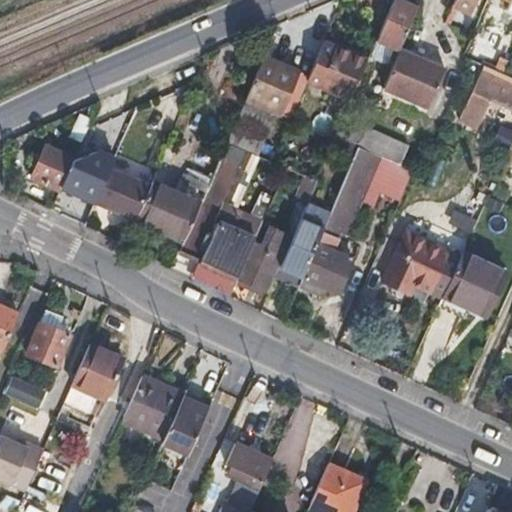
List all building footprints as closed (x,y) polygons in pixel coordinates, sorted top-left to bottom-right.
[(418,8),(399,0),(393,0),(376,40),(400,51),(418,8)] [(453,0),(451,6),(478,18),(486,0),(453,0)] [(329,5),(307,15),(312,25),(333,15),(329,5)] [(367,62),(322,44),(308,76),(306,80),(351,99),(367,62)] [(447,71),(400,51),(383,89),(430,109),(447,71)] [(297,72),(264,57),(227,142),(257,156),(275,115),(280,115),(297,72)] [(308,76),(297,72),(280,115),(290,119),(306,80),(308,76)] [(511,78),(510,78),(505,89),(477,77),(461,113),(480,122),(489,101),(511,111),(511,78)] [(480,122),(461,113),(458,120),(477,128),(480,122)] [(81,142),(91,120),(79,116),(70,137),(81,142)] [(367,127),(343,117),(335,135),(359,145),(367,127)] [(31,178),(60,191),(61,188),(73,160),(74,159),(45,146),(31,178)] [(61,188),(96,203),(112,166),(116,157),(98,150),(73,160),(61,188)] [(438,188),(447,163),(436,159),(427,184),(438,188)] [(95,204),(133,221),(150,182),(112,166),(96,203),(95,204)] [(297,286),(297,287),(319,297),(323,289),(335,295),(351,259),(331,250),(355,196),(361,198),(371,177),(349,167),(328,215),(297,286)] [(182,181),(205,191),(211,178),(188,168),(182,181)] [(150,182),(133,221),(181,243),(199,204),(201,201),(152,179),(150,182)] [(181,243),(178,252),(199,262),(194,273),(231,290),(246,257),(260,227),(245,220),(240,231),(234,228),(237,220),(199,204),(181,243)] [(305,205),(276,276),(297,286),(328,215),(305,205)] [(460,256),(406,231),(383,281),(404,291),(409,280),(442,296),(460,256)] [(246,257),(231,290),(259,303),(283,251),(262,241),(253,260),(246,257)] [(442,296),(437,304),(465,317),(470,308),(484,315),(503,273),(461,253),(460,256),(442,296)] [(0,349),(3,351),(19,316),(0,307),(0,349)] [(45,312),(27,355),(56,367),(69,336),(63,333),(65,328),(59,325),(62,319),(45,312)] [(89,346),(71,386),(107,401),(125,361),(89,346)] [(2,393),(36,409),(45,389),(11,373),(2,393)] [(163,440),(183,397),(184,395),(143,376),(123,421),(163,440)] [(162,444),(187,456),(208,409),(183,397),(163,440),(162,444)] [(0,438),(0,480),(24,491),(42,451),(27,445),(26,449),(16,444),(1,437),(0,438)] [(18,440),(16,444),(26,449),(27,445),(18,440)] [(264,482),(273,462),(235,445),(226,465),(231,467),(228,474),(256,487),(259,480),(264,482)] [(360,479),(329,464),(309,509),(316,511),(353,511),(357,503),(350,499),(360,479)] [(0,502),(0,511),(12,511),(17,498),(3,494),(0,502)] [(139,495),(131,511),(160,511),(164,506),(139,495)] [(246,511),(226,503),(221,511),(246,511)]
